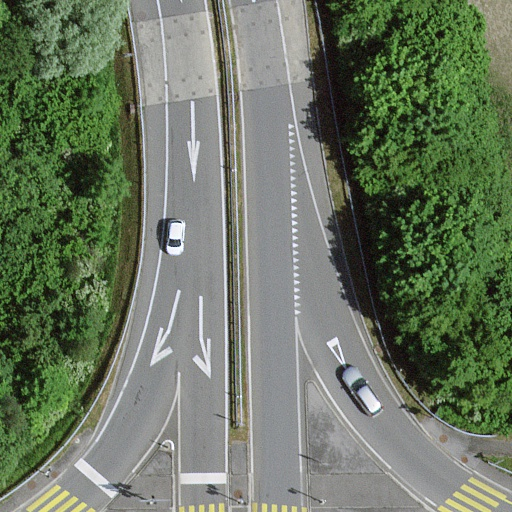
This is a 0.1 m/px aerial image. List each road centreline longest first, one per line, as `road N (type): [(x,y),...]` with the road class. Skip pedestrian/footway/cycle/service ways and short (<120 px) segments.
road 1 (motorway): [(489,511),(443,484),(387,428),(332,339),(270,206)]
road 2 (motorway): [(179,0),(193,108),(196,306)]
road 3 (motorway): [(279,511),(270,206)]
road 4 (motorway): [(196,306),(135,426),(58,511)]
road 5 (motorway): [(270,206),(253,0)]
road 6 (motorway): [(196,306),(203,511)]
